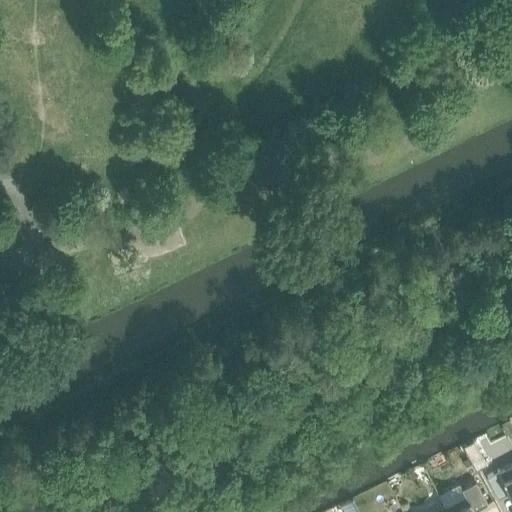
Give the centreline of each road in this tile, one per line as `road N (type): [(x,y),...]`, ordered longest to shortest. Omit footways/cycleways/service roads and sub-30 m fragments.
road 1 (residential): [(511,52),(432,128),(401,146),(348,158),(262,159),(174,219),(53,247),(0,318)]
road 2 (track): [(0,423),(511,196)]
